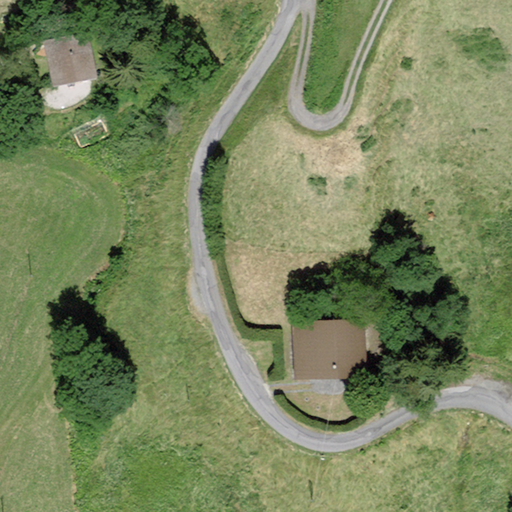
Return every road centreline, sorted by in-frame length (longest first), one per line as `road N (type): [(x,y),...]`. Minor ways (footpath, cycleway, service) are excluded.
road 1 (unclassified): [(511,416),(476,401),(441,401),(344,446),(306,444),(282,431),(250,392),(208,292),(195,179),(210,139),(281,29),(289,0)]
road 2 (track): [(387,0),(338,115),(316,128),(297,116),(296,101),(308,0)]
